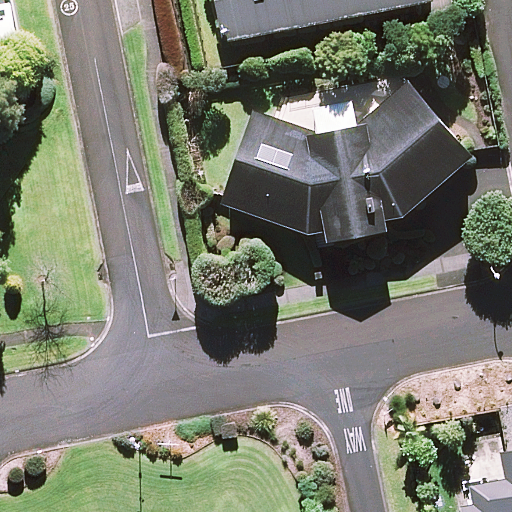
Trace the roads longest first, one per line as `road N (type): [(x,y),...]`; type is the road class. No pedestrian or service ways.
road 1 (residential): [(157,389),(85,0)]
road 2 (residential): [(339,356),(157,389)]
road 3 (residential): [(511,316),(339,356)]
road 4 (residential): [(157,389),(0,420)]
road 5 (residential): [(339,356),(370,511)]
